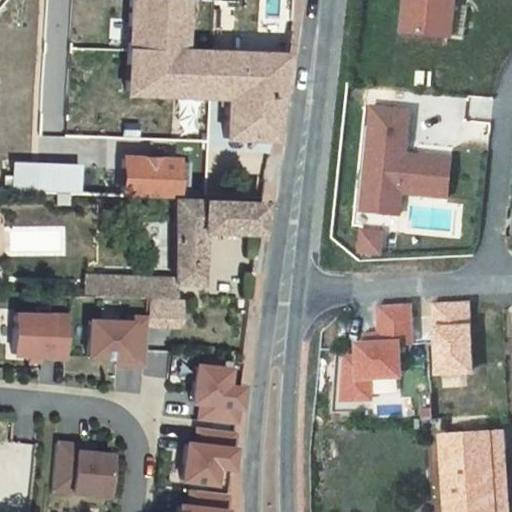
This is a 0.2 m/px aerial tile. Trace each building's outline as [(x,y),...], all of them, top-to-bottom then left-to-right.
[(214,53),(190,53),(192,0),(185,0),(137,0),(133,94),(212,97),(214,53)] [(404,0),(400,40),(438,44),(442,12),(453,13),(454,0),(404,0)] [(442,12),(438,44),(449,46),(453,13),(442,12)] [(227,140),(274,142),(289,57),(280,55),(214,53),(212,97),(230,98),(227,140)] [(403,214),(403,205),(442,208),(444,169),(406,167),(409,124),(370,121),(364,211),(403,214)] [(130,194),(176,196),(184,197),(186,161),(131,159),(130,194)] [(444,169),(442,208),(450,208),(452,170),(444,169)] [(83,291),(176,295),(177,277),(198,278),(202,225),(265,227),(271,200),(184,197),(176,196),(172,273),(84,270),(83,291)] [(403,214),(364,211),(364,225),(402,228),(403,214)] [(353,229),(355,257),(382,256),(380,228),(353,229)] [(434,304),(434,327),(431,327),(433,374),(469,373),(467,302),(434,304)] [(354,343),(355,355),(340,355),(341,400),(369,399),(368,377),(400,376),(398,342),(411,342),(409,306),(379,307),(380,342),(354,343)] [(64,355),(65,317),(20,315),(18,353),(64,355)] [(120,322),(119,324),(95,323),(94,358),(118,359),(118,365),(144,366),(146,323),(120,322)] [(244,387),(232,386),(234,368),(198,364),(194,400),(204,402),(202,419),(240,424),(244,387)] [(195,443),(191,442),(186,482),(222,487),(224,469),(237,470),(240,448),(234,448),(236,433),(197,429),(195,443)] [(443,511),(503,511),(501,431),(442,434),(443,511)] [(77,446),(56,444),(52,492),(108,497),(111,456),(93,455),(77,453),(77,446)] [(77,453),(93,455),(93,448),(77,446),(77,453)] [(191,492),(190,506),(187,505),(185,511),(233,511),(234,510),(230,510),(231,496),(191,492)]
